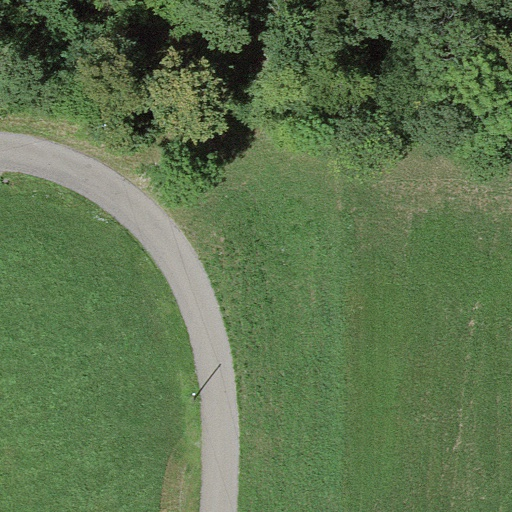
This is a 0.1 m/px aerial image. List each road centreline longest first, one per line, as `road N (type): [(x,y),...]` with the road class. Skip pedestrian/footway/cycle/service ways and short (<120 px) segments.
road 1 (unclassified): [(0,151),(47,162),(124,201),(179,255),(209,354),(213,511)]
road 2 (track): [(252,0),(124,201)]
